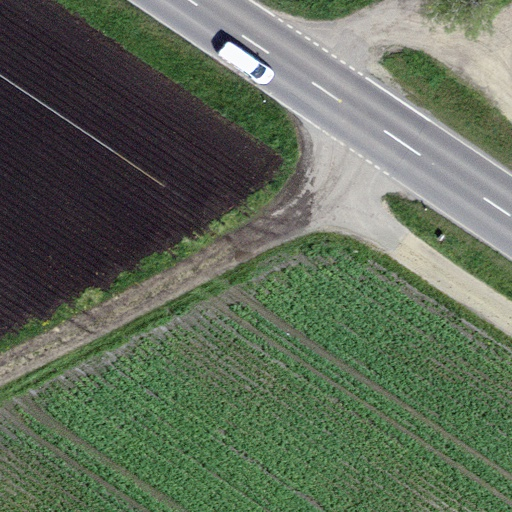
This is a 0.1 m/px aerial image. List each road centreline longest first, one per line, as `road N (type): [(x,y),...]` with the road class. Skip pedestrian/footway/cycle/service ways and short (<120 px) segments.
road 1 (track): [(401,145),(312,209),(0,369)]
road 2 (primary): [(511,220),(188,0)]
road 3 (track): [(511,344),(312,209)]
road 4 (track): [(383,18),(511,57)]
